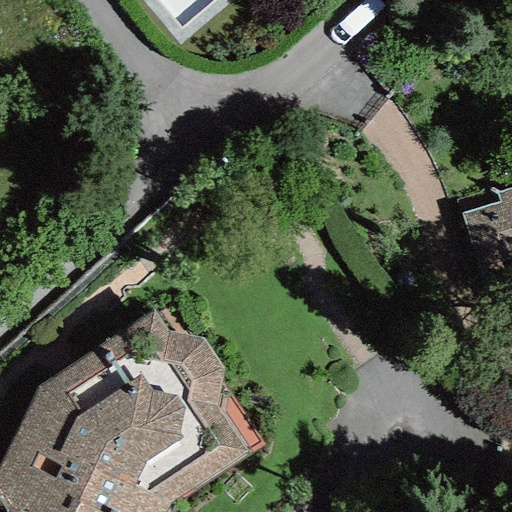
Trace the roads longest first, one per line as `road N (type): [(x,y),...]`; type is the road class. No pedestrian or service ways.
road 1 (residential): [(375,0),(210,135)]
road 2 (residential): [(92,0),(210,135)]
